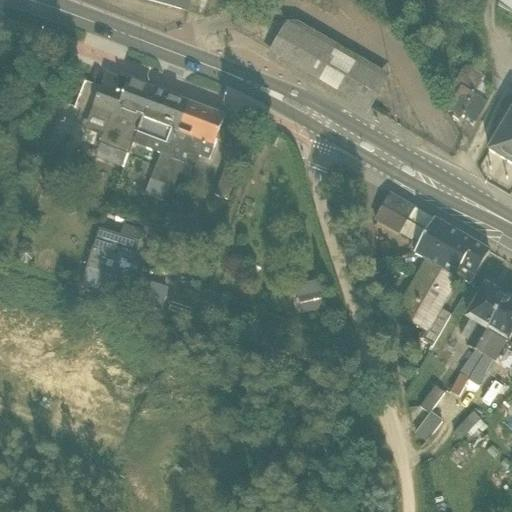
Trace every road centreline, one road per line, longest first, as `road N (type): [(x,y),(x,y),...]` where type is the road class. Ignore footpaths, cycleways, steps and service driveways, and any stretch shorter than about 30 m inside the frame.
road 1 (secondary): [(511,225),(324,126),(0,1)]
road 2 (track): [(297,133),(381,392),(407,511)]
road 3 (track): [(135,494),(140,469),(132,452),(97,432),(0,402)]
